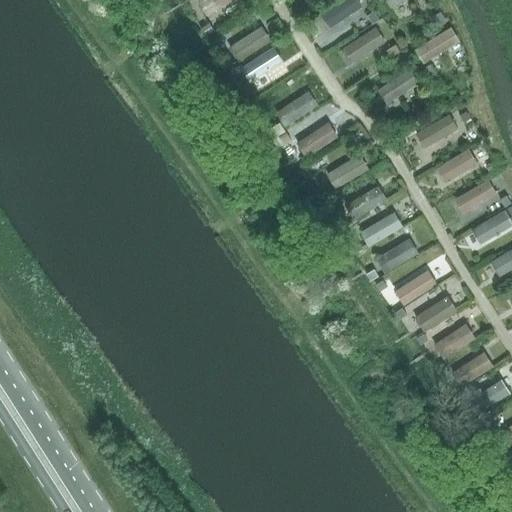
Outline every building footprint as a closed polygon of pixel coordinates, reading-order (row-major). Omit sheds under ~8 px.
[(203,0),(199,3),(207,15),(229,0),(203,0)] [(342,0),(321,13),(330,27),(361,7),(356,0),(342,0)] [(344,47),(353,61),(384,42),(375,28),(344,47)] [(238,58),(267,40),(261,30),(232,48),(238,58)] [(418,49),(426,62),(459,43),(451,30),(418,49)] [(258,96),(291,73),(284,63),(262,78),(258,73),(247,80),(258,96)] [(387,104),(420,82),(411,68),(378,90),(387,104)] [(285,126),(319,105),(310,91),(276,112),(285,126)] [(417,133),(424,147),(456,130),(448,116),(417,133)] [(274,137),(283,131),(278,123),(269,129),(274,137)] [(298,142),(306,155),(336,137),(328,124),(298,142)] [(291,139),(286,131),(278,136),(283,144),(291,139)] [(437,169),(445,182),(476,164),(468,150),(437,169)] [(328,174),(336,187),(367,168),(359,155),(328,174)] [(455,199),(463,213),(495,194),(488,180),(455,199)] [(346,205),(353,219),(386,200),(378,187),(346,205)] [(473,229),(480,243),(511,225),(511,222),(505,211),(473,229)] [(361,234),(368,246),(401,226),(394,214),(361,234)] [(377,259),(385,272),(417,253),(409,240),(377,259)] [(511,249),(492,261),(500,275),(511,268),(511,249)] [(394,292),(393,292),(402,306),(434,285),(426,271),(409,282),(394,292)] [(416,318),(424,331),(455,310),(447,298),(416,318)] [(435,346),(443,358),(474,338),(465,325),(435,346)] [(453,373),(461,386),(491,366),(483,354),(453,373)] [(474,416),(511,393),(502,380),(465,402),(474,416)] [(511,425),(494,437),(502,449),(511,443),(511,425)]
